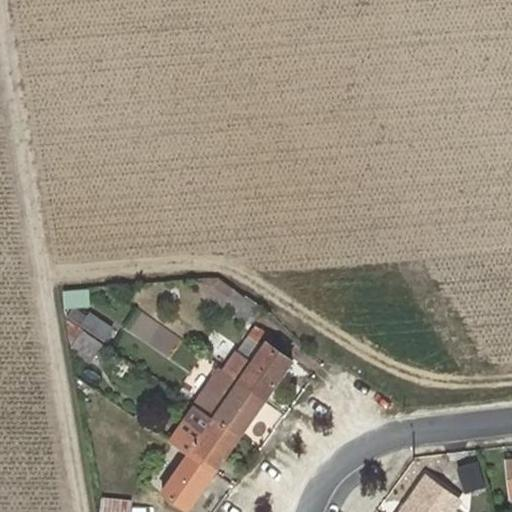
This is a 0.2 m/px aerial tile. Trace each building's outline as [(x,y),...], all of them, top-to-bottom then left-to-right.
[(421,310),(430,288),(417,282),(408,304),(421,310)] [(60,289),(61,306),(88,305),(87,288),(60,289)] [(223,304),(247,322),(258,308),(233,289),(223,304)] [(414,349),(427,330),(368,290),(330,345),(401,393),(426,357),(414,349)] [(73,320),(83,327),(92,313),(82,306),(73,320)] [(92,313),(83,327),(105,342),(113,328),(92,313)] [(511,332),(498,339),(511,367),(511,332)] [(267,343),(241,381),(265,397),(290,360),(267,343)] [(241,381),(215,420),(238,435),(265,397),(241,381)] [(215,420),(190,457),(213,472),(238,435),(215,420)] [(213,472),(190,457),(165,495),(187,510),(213,472)] [(426,477),(401,511),(451,511),(460,500),(426,477)] [(99,500),(98,511),(128,511),(129,504),(99,500)]
